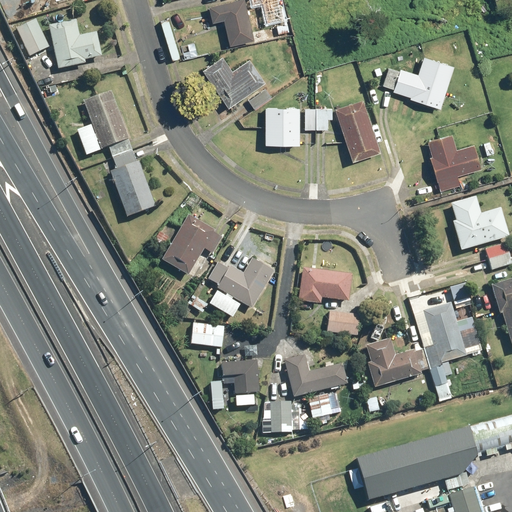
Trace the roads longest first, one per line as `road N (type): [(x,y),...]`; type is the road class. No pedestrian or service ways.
road 1 (residential): [(402,267),(380,206),(291,208),(250,197),(217,176),(171,115),(136,0)]
road 2 (motorway): [(0,208),(162,511)]
road 3 (motorway): [(0,72),(95,250),(140,369)]
road 4 (motorway): [(0,137),(140,369)]
road 5 (motorway): [(121,511),(0,282)]
road 6 (motorway): [(140,369),(228,511)]
